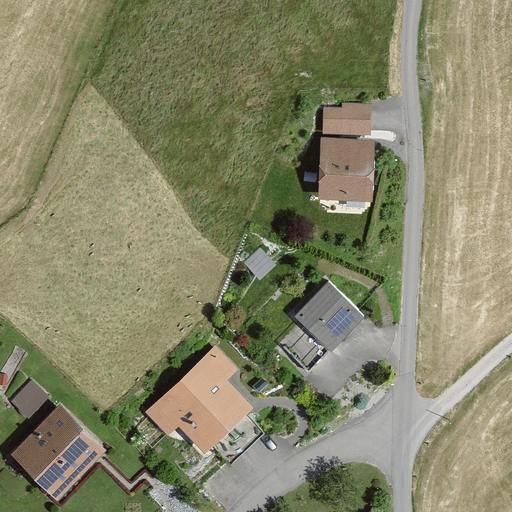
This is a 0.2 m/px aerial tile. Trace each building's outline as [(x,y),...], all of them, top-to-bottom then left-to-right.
[(340,113),(321,112),(321,137),(368,138),(369,109),(341,108),(340,113)] [(372,145),(318,142),(315,202),(369,205),(372,145)] [(360,319),(324,284),(291,319),(327,353),(360,319)] [(236,372),(213,348),(142,414),(164,438),(175,427),(201,455),(248,411),(223,384),(236,372)] [(7,405),(24,422),(45,400),(27,384),(7,405)] [(101,455),(56,409),(4,459),(49,505),(101,455)]
